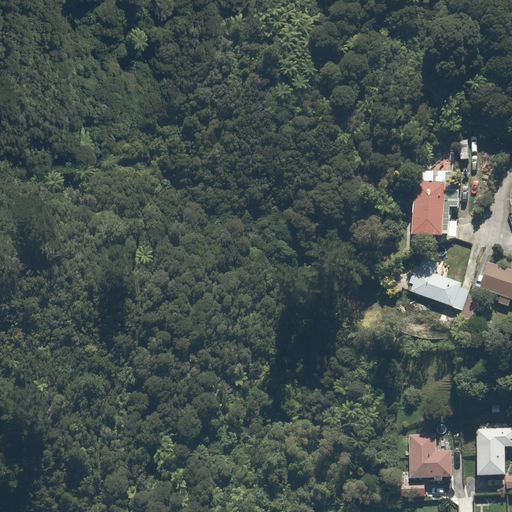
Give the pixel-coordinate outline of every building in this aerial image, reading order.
[(447,188),(448,161),(419,159),(414,239),(460,242),(464,189),(447,188)] [(511,271),(492,263),(481,291),(511,303),(511,271)] [(415,268),(409,286),(413,288),(410,296),(444,308),(436,331),(454,337),(472,288),(437,276),(440,270),(427,265),(425,272),(415,268)] [(511,430),(478,433),(480,479),(506,477),(505,454),(511,453),(511,430)] [(439,436),(411,437),(412,484),(402,484),(402,499),(427,498),(427,480),(459,479),(458,455),(439,456),(439,436)]
